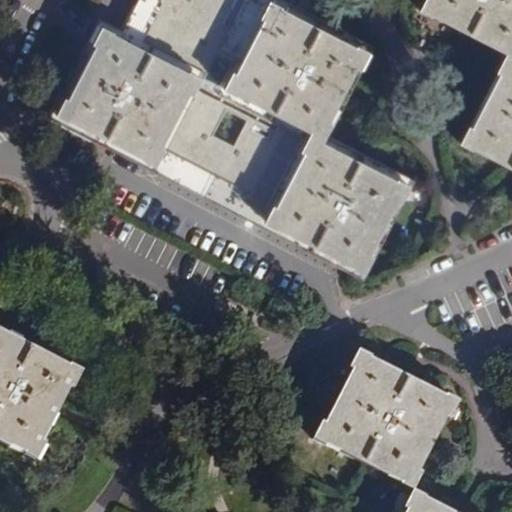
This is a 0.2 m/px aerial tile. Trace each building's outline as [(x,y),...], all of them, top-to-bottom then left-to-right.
[(256,30),(242,57),(234,72),(231,71),(220,92),(306,136),(262,221),(362,274),(370,255),(368,254),(395,201),(398,202),(409,183),(395,177),(394,179),(321,141),(332,123),(328,120),(355,67),(359,68),(368,51),(356,45),(355,47),(280,9),(282,6),(270,0),(142,0),(123,39),(112,33),(113,31),(101,25),(54,114),(237,209),(273,139),(247,126),(231,155),(199,139),(216,109),(190,96),(200,76),(197,74),(213,42),(226,15),(256,30)] [(511,0),(421,0),(416,9),(431,16),(432,14),(505,51),(495,71),(499,72),(470,126),(467,125),(458,142),(473,149),(473,147),(511,167),(511,0)] [(213,42),(242,57),(256,30),(226,15),(213,42)] [(0,441),(23,453),(22,456),(35,463),(44,444),(41,443),(57,410),(69,389),(72,390),(82,372),(68,365),(67,367),(0,333),(0,441)] [(400,486),(412,491),(422,473),(418,472),(445,418),(448,420),(458,402),(447,395),(445,398),(408,379),(369,359),(371,357),(358,350),(348,368),(352,370),(325,423),(322,422),(312,439),(323,446),(325,444),(401,484),(400,486)] [(425,497),(412,491),(403,508),(406,510),(404,511),(448,511),(424,500),(425,497)]
